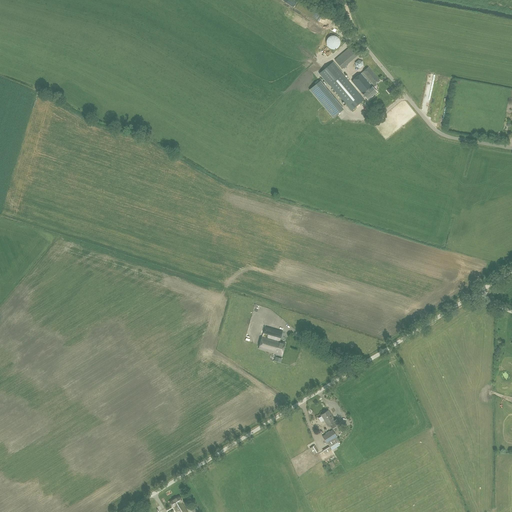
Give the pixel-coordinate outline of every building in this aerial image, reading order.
[(336,59),(343,67),(359,53),(352,45),(336,59)] [(364,100),(342,74),(343,74),(333,62),(319,73),(329,85),(330,85),(347,105),(347,106),(351,111),(364,100)] [(368,67),(352,81),(368,100),(377,92),(372,87),(380,81),(368,67)] [(334,115),(344,107),(334,95),(331,98),(320,84),(313,90),(334,115)] [(245,344),(250,321),(237,318),(230,347),(250,352),(252,346),(245,344)] [(265,326),(262,336),(279,342),(282,331),(265,326)] [(285,343),(279,342),(262,336),(258,348),(281,355),(285,343)] [(335,420),(332,415),(328,410),(321,415),(328,426),(330,425),(333,428),(337,426),(336,425),(340,422),(337,418),(335,420)] [(337,437),(333,430),(330,432),(329,430),(327,432),(327,433),(322,436),(327,444),(328,443),(330,447),(339,441),(337,437)] [(183,502),(179,496),(169,502),(173,507),(176,511),(186,511),(181,503),(183,502)]
